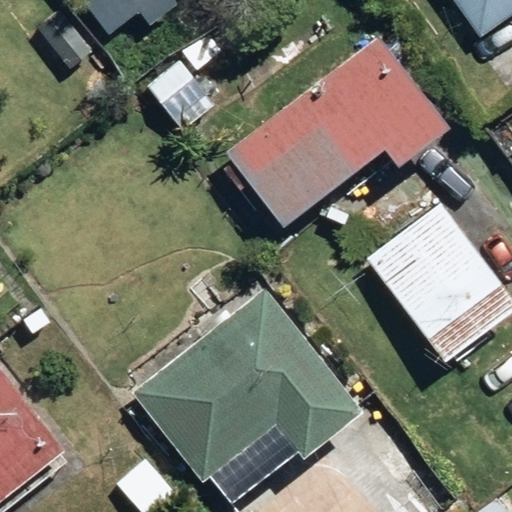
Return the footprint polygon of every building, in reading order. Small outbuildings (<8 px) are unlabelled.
[(51,7),(45,0),(18,0),(4,11),(19,31),(51,7)] [(71,0),(104,43),(133,21),(143,34),(174,10),(165,0),(71,0)] [(511,0),(444,0),(476,45),(511,19),(511,0)] [(89,59),(55,16),(33,34),(66,77),(89,59)] [(387,182),(442,143),(372,47),(216,160),(273,239),(375,166),(387,182)] [(175,54),(134,88),(179,141),(219,106),(175,54)] [(511,316),(438,211),(360,265),(433,370),(511,316)] [(294,472),(354,426),(257,298),(125,398),(196,492),(268,438),(294,472)] [(0,509),(58,466),(0,388),(0,509)]
